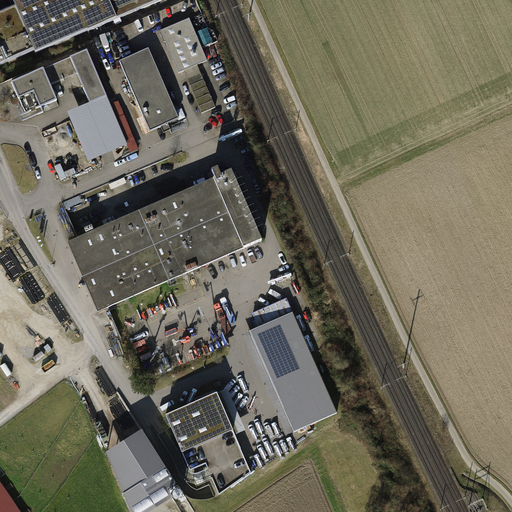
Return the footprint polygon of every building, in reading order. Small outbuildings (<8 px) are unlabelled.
[(0,64),(155,0),(11,0),(13,5),(0,10),(0,64)] [(177,72),(205,60),(187,19),(159,31),(177,72)] [(149,129),(178,116),(147,47),(118,60),(149,129)] [(85,48),(68,55),(88,101),(65,111),(85,161),(126,144),(85,48)] [(42,67),(9,81),(22,113),(55,99),(42,67)] [(99,312),(264,244),(232,173),(68,245),(99,312)] [(296,433),(338,415),(294,313),(252,331),(296,433)] [(216,392),(163,413),(187,470),(205,463),(217,494),(248,470),(216,392)] [(125,498),(166,473),(142,434),(107,456),(125,498)] [(176,487),(166,473),(125,498),(130,511),(156,511),(173,502),(167,492),(176,487)] [(20,511),(0,482),(0,511),(20,511)]
